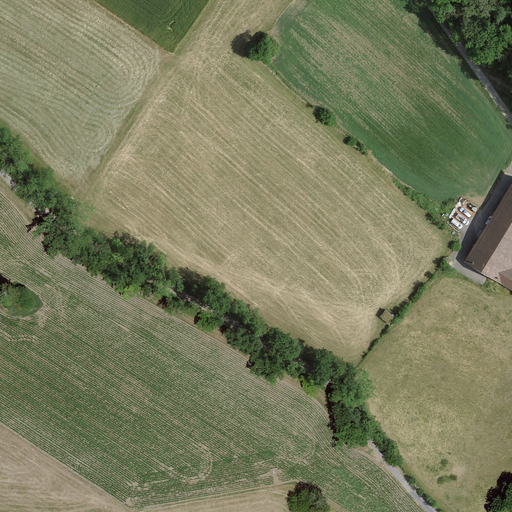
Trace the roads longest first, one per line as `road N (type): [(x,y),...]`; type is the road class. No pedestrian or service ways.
road 1 (track): [(0,169),(53,219),(325,378),(436,511)]
road 2 (residential): [(428,0),(511,122)]
